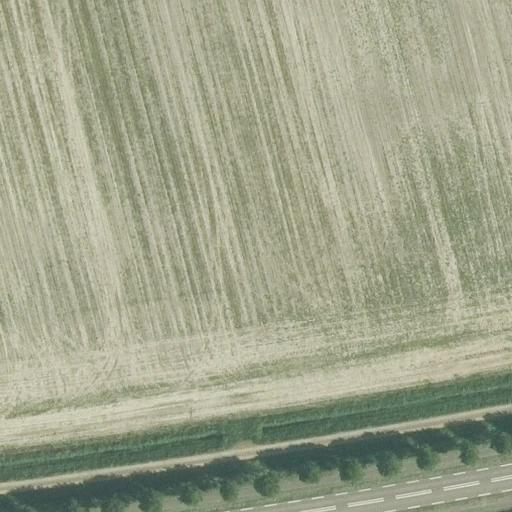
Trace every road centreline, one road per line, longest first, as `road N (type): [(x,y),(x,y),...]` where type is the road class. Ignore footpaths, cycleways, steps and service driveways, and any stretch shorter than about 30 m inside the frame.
road 1 (unclassified): [(0,488),(511,412)]
road 2 (primary): [(326,511),(511,479)]
